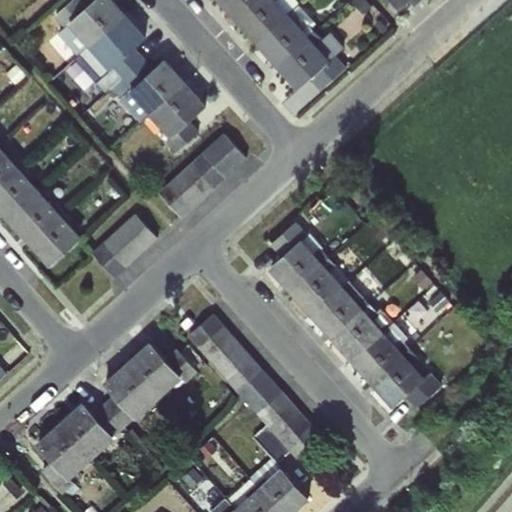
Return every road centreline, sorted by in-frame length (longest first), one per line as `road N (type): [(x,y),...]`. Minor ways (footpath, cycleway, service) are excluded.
road 1 (residential): [(395,467),(198,253)]
road 2 (residential): [(472,0),(302,152)]
road 3 (residential): [(302,152),(165,0)]
road 4 (residential): [(198,253),(84,358)]
road 5 (residential): [(302,152),(198,253)]
road 6 (residential): [(84,358),(0,265)]
